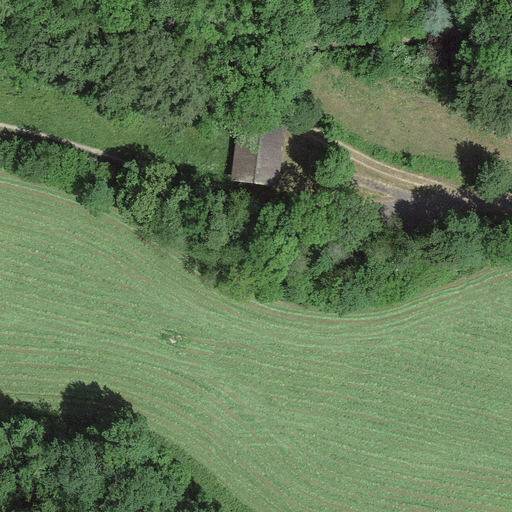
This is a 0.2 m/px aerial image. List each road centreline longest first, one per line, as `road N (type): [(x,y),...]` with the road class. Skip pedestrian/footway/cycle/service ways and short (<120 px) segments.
road 1 (track): [(0,127),(248,206),(465,200)]
road 2 (unclassified): [(511,203),(465,200),(330,144),(296,123),(285,105),(287,89)]
road 3 (track): [(287,89),(304,50),(323,40),(460,27)]
